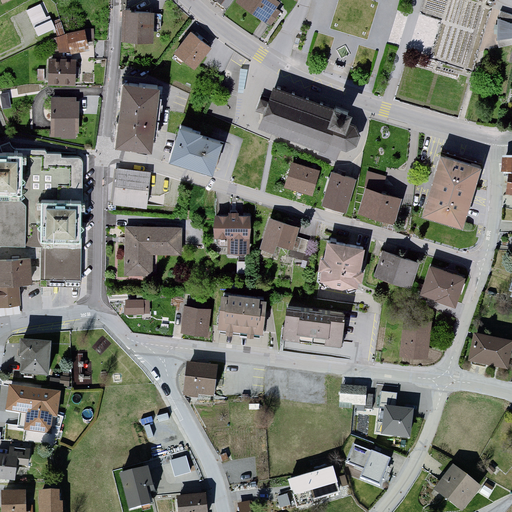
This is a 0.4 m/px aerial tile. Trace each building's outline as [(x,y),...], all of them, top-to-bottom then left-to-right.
[(224,11),(231,0),(220,0),(217,6),(224,11)] [(281,1),(278,0),(236,0),(236,1),(266,22),(267,21),(271,24),(281,10),(277,7),(281,1)] [(42,4),(27,10),(38,32),(52,25),(42,4)] [(499,15),(511,20),(511,12),(502,9),(499,15)] [(145,18),(123,17),(122,40),(144,41),(145,18)] [(511,19),(498,19),(497,42),(511,42),(511,19)] [(86,31),(58,37),(62,53),(89,47),(86,31)] [(188,33),(173,53),(191,67),(206,48),(188,33)] [(71,61),(47,61),(47,85),(71,85),(71,61)] [(154,88),(120,84),(113,145),(147,149),(154,88)] [(323,109),(269,89),(256,123),(318,146),(316,151),(330,156),(334,147),(339,149),(346,145),(352,131),(349,122),(343,120),(346,112),(325,104),(323,109)] [(74,101),(52,101),(51,134),(73,135),(74,101)] [(219,142),(176,128),(167,156),(209,171),(219,142)] [(0,151),(0,195),(19,196),(20,152),(0,151)] [(19,196),(0,195),(0,243),(39,245),(40,198),(78,198),(80,160),(75,157),(59,157),(59,153),(20,152),(19,196)] [(476,167),(437,155),(419,212),(458,224),(476,167)] [(511,159),(502,158),(501,175),(507,175),(505,197),(511,197),(511,159)] [(316,172),(290,164),(284,186),(310,193),(316,172)] [(367,177),(385,182),(387,173),(369,169),(367,177)] [(146,175),(115,171),(111,202),(142,206),(146,175)] [(350,178),(329,172),(319,204),(341,211),(350,178)] [(396,198),(364,187),(356,209),(388,220),(396,198)] [(40,198),(39,245),(78,245),(78,198),(40,198)] [(250,214),(215,213),(214,237),(228,237),(227,252),(250,253),(250,214)] [(294,228),(266,220),(258,246),(273,250),(276,240),(289,244),(294,228)] [(179,228),(125,227),(125,274),(150,275),(151,252),(179,252),(179,228)] [(365,248),(327,242),(324,258),(321,257),(319,271),(322,272),(321,279),(331,286),(343,288),(350,286),(357,288),(359,281),(361,281),(363,271),(361,271),(365,248)] [(78,245),(39,245),(39,282),(45,282),(78,282),(78,245)] [(415,262),(381,251),(373,274),(408,285),(415,262)] [(25,257),(0,258),(0,306),(16,305),(15,281),(26,280),(25,257)] [(460,277),(427,266),(418,292),(451,303),(460,277)] [(266,299),(220,295),(218,329),(263,333),(266,299)] [(126,297),(126,312),(151,312),(151,297),(126,297)] [(204,308),(182,307),(181,332),(203,333),(204,308)] [(345,315),(287,309),(284,339),(342,345),(345,315)] [(404,318),(399,355),(423,358),(428,321),(404,318)] [(509,346),(472,337),(466,362),(503,372),(509,346)] [(21,345),(17,377),(42,380),(46,348),(21,345)] [(217,369),(186,365),(183,399),(199,401),(199,398),(214,400),(217,369)] [(61,393),(9,386),(5,412),(26,415),(23,432),(50,435),(53,418),(57,419),(61,393)] [(364,389),(339,387),(338,404),(362,406),(364,389)] [(412,412),(386,409),(382,435),(409,438),(412,412)] [(389,460),(353,446),(345,466),(361,472),(357,482),(378,490),(389,460)] [(0,455),(0,481),(15,483),(17,467),(28,468),(30,449),(26,448),(25,457),(22,457),(23,454),(14,453),(14,447),(9,447),(8,456),(0,455)] [(184,460),(170,463),(174,478),(188,475),(184,460)] [(475,489),(449,468),(431,490),(458,511),(475,489)] [(145,469),(117,477),(126,511),(148,506),(143,489),(150,488),(145,469)] [(331,470),(287,481),(294,509),(338,498),(331,470)] [(26,492),(1,492),(1,511),(32,511),(32,506),(26,506),(26,492)] [(60,492),(38,492),(38,511),(62,511),(63,503),(60,503),(60,492)] [(205,511),(203,495),(173,499),(174,511),(205,511)] [(238,502),(240,511),(252,511),(249,500),(238,502)]
